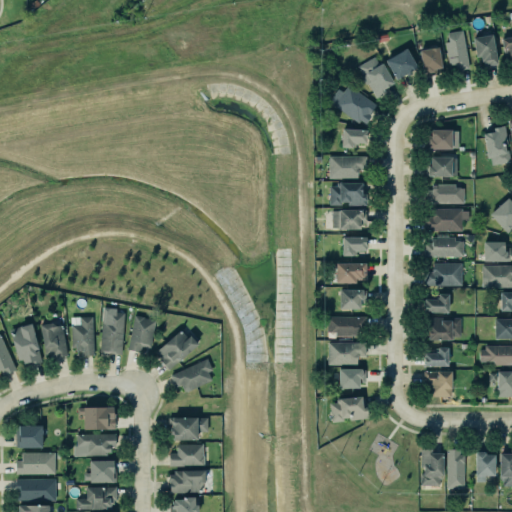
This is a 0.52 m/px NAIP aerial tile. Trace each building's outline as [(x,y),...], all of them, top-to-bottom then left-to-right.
[(452,71),(468,68),(462,30),(445,32),(452,71)] [(489,32),(469,35),(472,55),(477,55),(478,60),(480,59),(480,62),(484,61),(485,64),(494,62),(489,32)] [(499,37),(511,34),(511,59),(508,60),(506,50),(501,51),(499,37)] [(419,50),(424,75),(442,72),(438,46),(419,50)] [(394,79),(416,69),(407,49),(385,58),(394,79)] [(357,66),(374,96),(394,85),(376,55),(357,66)] [(345,83),(340,90),(335,87),(326,101),(356,122),(358,119),(363,122),(368,115),(367,114),(374,103),(345,83)] [(488,166),(509,164),(505,126),(492,127),(492,132),(484,133),(488,166)] [(366,146),(367,129),(342,128),(341,145),(366,146)] [(428,128),(449,128),(449,129),(456,129),(456,147),(422,147),(422,134),(428,134),(428,128)] [(355,176),(355,171),(356,171),(356,168),(364,168),(364,155),(326,154),(326,177),(338,177),(338,176),(355,176)] [(454,175),(454,155),(428,155),(428,161),(421,161),(421,174),(454,175)] [(329,205),(363,204),(363,183),(329,184),(329,205)] [(425,202),(463,203),(463,188),(455,188),(455,185),(425,185),(425,202)] [(511,219),(511,204),(505,196),(486,212),(502,229),(511,219)] [(329,209),(328,226),(336,226),(336,227),(357,227),(357,222),(362,222),(362,209),(359,209),(359,208),(336,208),(336,209),(329,209)] [(429,208),(459,208),(459,210),(466,210),(466,221),(459,221),(459,228),(422,229),(421,216),(430,216),(429,208)] [(342,255),(357,255),(357,250),(366,250),(366,237),(342,236),(342,255)] [(463,256),(463,238),(424,238),(424,256),(463,256)] [(486,246),(510,247),(509,265),(486,264),(486,246)] [(363,261),(363,275),(357,275),(357,276),(352,276),(352,281),(332,281),(332,261),(363,261)] [(430,261),(458,262),(459,284),(421,284),(422,270),(429,270),(430,261)] [(511,266),(511,285),(482,285),(482,266),(511,266)] [(336,287),(336,307),(357,307),(357,302),(363,302),(363,288),(359,288),(336,287)] [(422,297),(435,297),(435,292),(446,292),(445,311),(421,310),(422,297)] [(502,294),(511,294),(511,315),(501,315),(502,294)] [(123,309),(102,309),(101,352),(122,353),(123,309)] [(363,315),(323,315),(323,331),(332,331),(332,334),(355,334),(355,329),(363,329),(363,315)] [(15,320),(28,316),(37,343),(35,347),(38,357),(29,360),(28,356),(22,358),(21,356),(15,357),(6,329),(11,328),(10,325),(16,323),(15,320)] [(94,355),(93,316),(71,316),(71,349),(80,349),(80,355),(94,355)] [(151,348),(154,318),(133,316),(128,349),(141,351),(142,346),(151,348)] [(422,316),(439,316),(439,319),(446,319),(447,316),(458,316),(458,335),(451,335),(451,338),(426,338),(426,326),(422,326),(422,316)] [(491,317),(511,317),(511,332),(511,336),(491,336),(491,317)] [(63,323),(41,325),(44,358),(66,356),(63,323)] [(167,369),(198,345),(191,335),(186,338),(181,330),(154,350),(167,369)] [(0,370),(1,370),(2,374),(14,370),(0,332),(0,331),(0,370)] [(365,342),(327,342),(327,365),(357,364),(357,356),(365,356),(365,342)] [(511,344),(481,344),(481,348),(477,348),(477,359),(491,359),(491,364),(511,364),(511,344)] [(424,366),(447,366),(448,347),(437,347),(437,352),(424,352),(424,366)] [(167,373),(173,385),(179,383),(182,390),(184,389),(184,390),(209,379),(206,370),(210,369),(204,356),(167,373)] [(362,381),(362,368),(358,368),(358,367),(336,367),(336,386),(357,386),(357,381),(362,381)] [(421,370),(434,370),(434,369),(448,369),(448,395),(429,395),(429,390),(421,390),(421,370)] [(496,396),(511,396),(511,371),(496,371),(496,396)] [(368,418),(367,407),(362,407),(361,397),(329,400),(331,421),(368,418)] [(80,402),(81,424),(91,421),(103,423),(104,427),(113,427),(112,404),(107,404),(107,401),(91,399),(80,402)] [(207,432),(207,417),(171,417),(170,439),(196,440),(197,432),(207,432)] [(18,447),(42,447),(41,425),(18,425),(18,447)] [(74,433),(74,456),(109,456),(109,448),(116,448),(116,433),(74,433)] [(203,465),(203,443),(176,444),(176,452),(168,452),(169,466),(203,465)] [(444,447),(457,447),(457,453),(461,453),(461,487),(443,487),(444,447)] [(421,485),(442,485),(441,453),(432,453),(432,448),(420,448),(421,485)] [(500,486),(511,485),(511,449),(510,449),(510,453),(499,453),(500,486)] [(472,450),(482,450),(482,453),(491,453),(492,474),(482,474),(482,480),(472,480),(472,450)] [(15,474),(54,474),(54,451),(21,452),(21,460),(15,460),(15,474)] [(89,463),(127,462),(127,474),(117,475),(117,485),(90,486),(90,482),(83,482),(83,472),(89,472),(89,463)] [(166,473),(171,473),(172,469),(202,468),(202,480),(198,485),(198,488),(196,488),(196,491),(167,491),(166,473)] [(13,479),(56,479),(56,503),(19,503),(19,494),(13,494),(13,479)] [(114,487),(85,487),(85,498),(75,498),(75,509),(115,508),(114,487)] [(170,511),(195,511),(195,498),(170,497),(170,511)]
